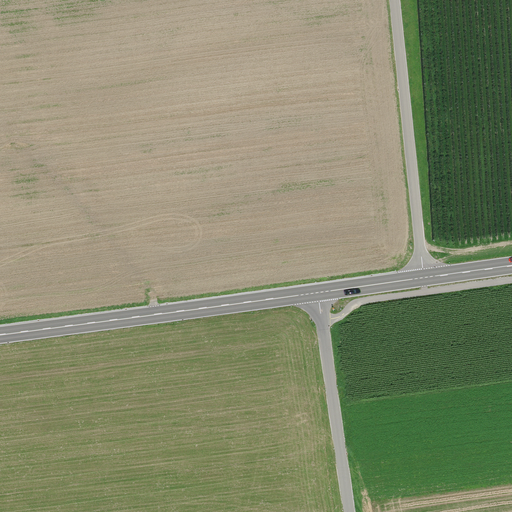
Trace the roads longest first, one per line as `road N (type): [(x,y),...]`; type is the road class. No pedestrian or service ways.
road 1 (secondary): [(318,293),(0,335)]
road 2 (unclassified): [(423,278),(395,0)]
road 3 (unclassified): [(318,293),(350,511)]
